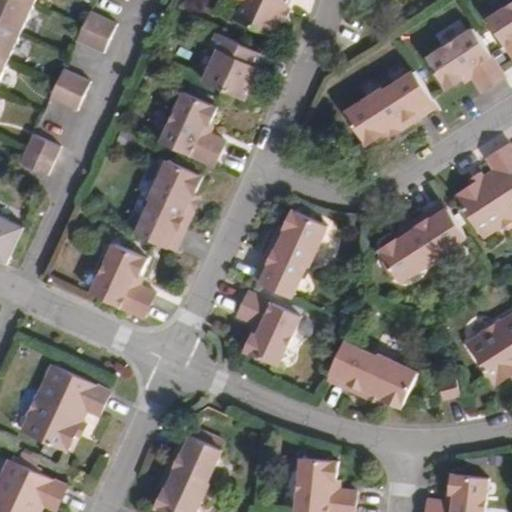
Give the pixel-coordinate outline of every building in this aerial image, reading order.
[(0,0),(0,21),(19,31),(32,2),(27,0),(0,0)] [(285,0),(238,0),(231,17),(269,35),(277,18),(279,14),(276,12),(278,8),(281,9),(283,5),(285,0)] [(511,3),(490,17),(511,52),(511,3)] [(287,8),(283,5),(281,9),(278,8),(276,12),(279,14),(277,18),(281,20),(284,14),(287,8)] [(83,25),(110,38),(117,24),(90,11),(83,25)] [(19,31),(0,21),(0,56),(6,59),(19,31)] [(104,52),(110,38),(83,25),(77,39),(104,52)] [(505,75),(475,28),(428,58),(448,88),(463,78),(461,74),(469,68),(475,76),(483,89),(505,75)] [(262,53),(215,31),(208,45),(217,49),(202,78),(242,96),(252,75),(262,53)] [(475,76),(469,68),(461,74),(463,78),(466,82),(475,76)] [(57,83),(83,95),(90,82),(63,69),(57,83)] [(437,106),(414,69),(383,89),(381,87),(346,109),(367,143),(390,129),(388,127),(412,111),(416,119),(437,106)] [(83,95),(57,83),(50,98),(76,111),(83,95)] [(215,106),(182,91),(160,139),(212,163),(223,140),(203,131),(198,128),(201,121),(207,123),(215,106)] [(416,119),(412,111),(388,127),(390,129),(392,134),(416,119)] [(207,123),(201,121),(198,128),(203,131),(205,127),(207,123)] [(33,134),(27,148),(53,161),(60,147),(33,134)] [(511,145),(509,141),(486,155),(494,168),(484,174),(472,182),(456,192),(482,232),(494,225),(496,228),(511,217),(511,145)] [(47,175),(53,161),(27,148),(20,163),(47,175)] [(201,175),(168,159),(153,192),(155,193),(138,231),(174,248),(186,224),(178,220),(191,192),(193,193),(201,175)] [(484,174),(480,169),(469,176),(472,182),(484,174)] [(193,193),(191,192),(178,220),(186,224),(195,205),(200,196),(193,193)] [(467,236),(443,199),(423,211),(427,217),(402,234),(400,233),(379,247),(401,280),(438,257),(437,255),(467,236)] [(327,224),(287,205),(278,226),(286,230),(273,256),(271,256),(260,281),(296,297),(315,258),(312,256),(327,224)] [(427,217),(423,211),(397,227),(400,233),(402,234),(427,217)] [(0,262),(5,264),(22,227),(0,216),(0,262)] [(286,230),(278,226),(270,243),(265,253),(271,256),(273,256),(286,230)] [(145,257),(112,242),(90,290),(142,315),(154,290),(134,281),(129,279),(132,270),(138,273),(145,257)] [(138,273),(132,270),(129,279),(134,281),(136,277),(138,273)] [(300,313),(249,289),(238,313),(251,320),(260,324),(256,332),(251,331),(244,348),(277,364),(300,313)] [(511,313),(499,322),(498,320),(482,330),(483,333),(469,342),(494,382),(511,372),(511,371),(511,313)] [(260,324),(251,320),(247,329),(251,331),(256,332),(260,324)] [(375,354),(344,340),(326,380),(346,389),(350,380),(377,393),(377,395),(400,406),(417,369),(377,350),(375,354)] [(111,392),(53,364),(38,396),(36,396),(27,415),(29,416),(22,432),(67,452),(74,436),(81,422),(86,410),(100,416),(111,392)] [(460,393),(456,376),(438,380),(442,397),(460,393)] [(377,393),(350,380),(346,389),(374,401),(377,395),(377,393)] [(85,424),(81,422),(74,436),(79,438),(85,424)] [(222,450),(182,431),(172,453),(181,456),(168,483),(166,482),(155,506),(170,511),(197,511),(211,483),(207,482),(222,450)] [(181,456),(172,453),(160,479),(166,482),(168,483),(181,456)] [(338,460),(302,456),(297,511),(309,511),(353,511),(356,489),(341,487),(331,486),(332,476),(336,477),(338,460)] [(68,484),(10,457),(0,479),(0,511),(38,511),(43,502),(56,508),(68,484)] [(483,511),(487,477),(451,473),(449,492),(454,492),(453,502),(442,501),(427,499),(425,511),(483,511)] [(336,477),(332,476),(331,486),(341,487),(342,478),(336,477)] [(449,492),(444,492),(442,501),(453,502),(454,492),(449,492)]
